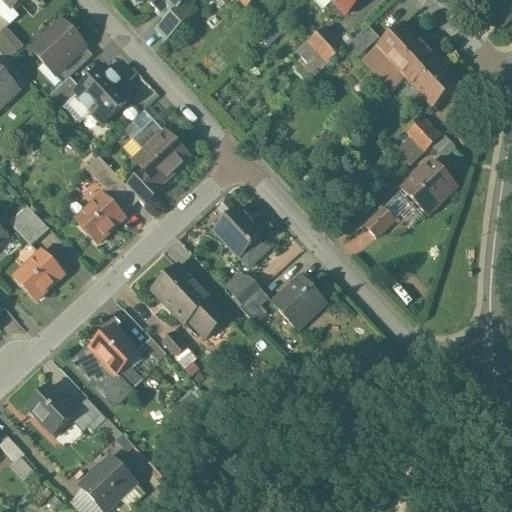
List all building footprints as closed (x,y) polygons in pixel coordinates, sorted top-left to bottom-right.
[(189,0),(146,0),(165,20),(166,21),(187,2),(189,0)] [(255,0),(238,0),(246,8),(255,0)] [(362,0),(329,0),(345,17),(362,0)] [(187,2),(166,21),(165,20),(155,30),(166,42),(197,12),(187,2)] [(85,47),(61,23),(31,51),(44,65),(50,66),(57,73),(58,73),(84,48),(85,47)] [(431,56),(403,26),(377,51),(405,81),(431,56)] [(344,50),(343,51),(353,63),(378,39),(368,28),(344,50)] [(344,50),(324,29),(308,45),(328,65),(343,51),(344,50)] [(84,48),(58,73),(66,82),(69,79),(92,57),(84,48)] [(20,75),(0,53),(0,72),(10,84),(20,75)] [(458,86),(431,56),(405,81),(432,110),(458,86)] [(80,90),(74,96),(75,97),(102,125),(131,98),(104,68),(80,90)] [(10,84),(0,72),(0,108),(18,92),(10,84)] [(66,82),(45,101),(57,115),(75,97),(74,96),(80,90),(69,79),(66,82)] [(440,139),(421,118),(405,134),(424,154),(440,139)] [(152,121),(131,141),(143,153),(133,162),(143,173),(127,188),(139,202),(143,207),(161,190),(158,187),(188,159),(164,133),(164,134),(152,121)] [(119,181),(99,159),(86,170),(106,192),(119,181)] [(431,162),(401,191),(426,217),(457,188),(431,162)] [(127,188),(119,181),(106,192),(103,196),(122,217),(139,202),(127,188)] [(103,196),(75,222),(96,245),(124,219),(122,217),(103,196)] [(49,231),(27,208),(8,225),(30,248),(49,231)] [(383,210),(364,228),(375,239),(394,221),(383,210)] [(263,237),(238,211),(215,233),(239,259),(263,237)] [(42,253),(14,279),(35,302),(63,276),(42,253)] [(211,302),(178,267),(151,292),(184,327),(189,323),(193,319),(196,322),(202,316),(199,313),(211,302)] [(326,304),(301,277),(271,305),(297,332),(326,304)] [(260,290),(251,279),(232,296),(242,306),(260,290)] [(242,306),(239,309),(255,326),(267,315),(260,308),(269,300),(260,290),(242,306)] [(0,300),(0,314),(5,318),(12,309),(0,300)] [(211,302),(199,313),(202,316),(196,322),(193,319),(189,323),(205,341),(228,320),(211,302)] [(113,328),(90,349),(116,377),(139,356),(113,328)] [(187,350),(172,334),(162,343),(176,359),(187,350)] [(165,356),(150,340),(142,348),(157,364),(165,356)] [(90,349),(89,349),(72,365),(113,408),(130,392),(116,377),(90,349)] [(76,415),(50,387),(27,409),(53,437),(76,415)] [(101,416),(87,400),(79,408),(94,423),(101,416)] [(110,460),(80,488),(81,489),(102,511),(106,511),(135,486),(110,460)] [(102,511),(81,489),(71,504),(78,511),(102,511)]
